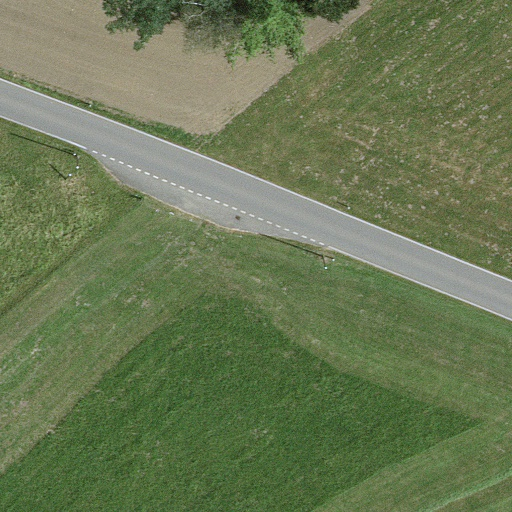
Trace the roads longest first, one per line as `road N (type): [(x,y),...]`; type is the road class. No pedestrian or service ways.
road 1 (unclassified): [(511,308),(0,103)]
road 2 (track): [(0,359),(207,186)]
